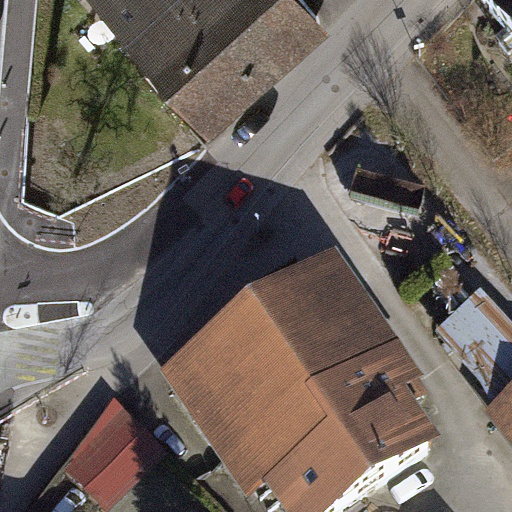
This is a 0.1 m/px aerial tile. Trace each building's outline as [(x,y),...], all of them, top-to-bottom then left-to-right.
[(295,0),(91,0),(209,128),(320,27),(295,0)] [(511,0),(482,0),(511,39),(511,0)] [(347,260),(167,380),(252,506),(274,491),(287,511),(348,511),(447,446),(428,419),(416,428),(399,403),(430,383),(347,260)] [(511,511),(511,395),(483,421),(511,454),(511,511)] [(126,413),(66,474),(105,511),(111,511),(168,455),(126,413)]
